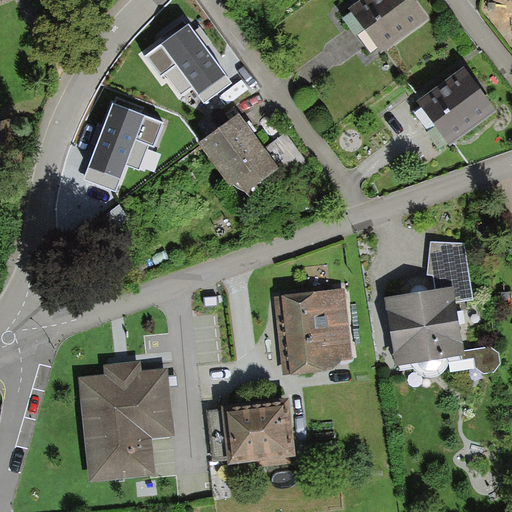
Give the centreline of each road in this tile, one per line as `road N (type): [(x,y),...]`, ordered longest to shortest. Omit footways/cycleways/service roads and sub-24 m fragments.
road 1 (residential): [(511,160),(21,339)]
road 2 (residential): [(21,339),(18,271),(49,147),(87,66),(144,0)]
road 3 (residential): [(0,469),(21,339)]
